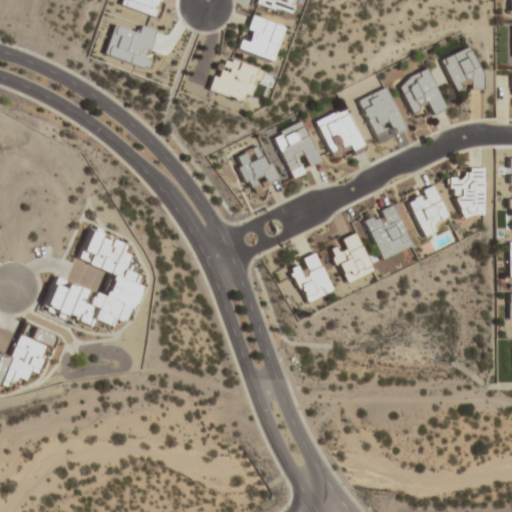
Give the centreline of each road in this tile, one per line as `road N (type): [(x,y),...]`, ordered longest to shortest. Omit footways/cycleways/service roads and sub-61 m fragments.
road 1 (tertiary): [(333,511),(307,470),(203,221),(140,144),(76,98),(0,63)]
road 2 (residential): [(511,134),(436,148),(220,255)]
